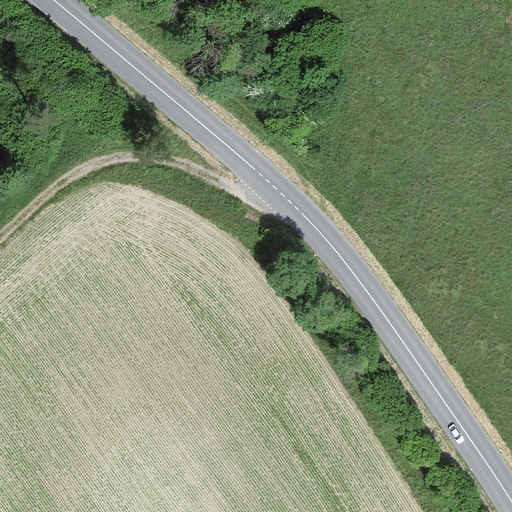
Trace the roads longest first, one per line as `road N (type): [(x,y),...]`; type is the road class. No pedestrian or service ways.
road 1 (secondary): [(53,0),(261,175),(333,247),(511,501)]
road 2 (track): [(0,236),(82,167),(118,157),(179,163),(237,192),(257,195),(271,185)]
road 3 (track): [(129,0),(282,146),(288,162),(271,185)]
